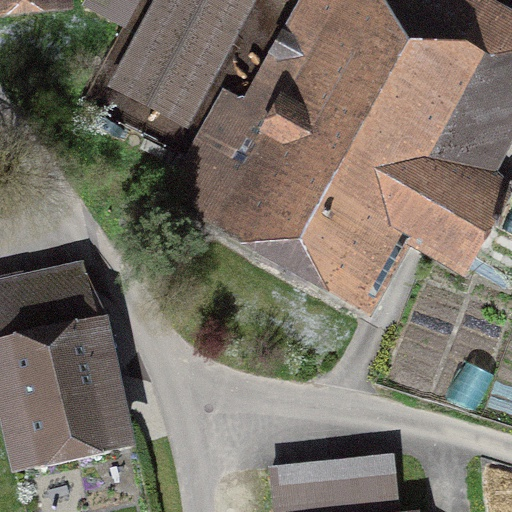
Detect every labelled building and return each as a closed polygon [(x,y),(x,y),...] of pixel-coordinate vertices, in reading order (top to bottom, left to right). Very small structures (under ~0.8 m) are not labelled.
[(0,0),(0,8),(50,4),(49,0),(0,0)] [(136,0),(88,0),(125,20),(136,0)] [(232,0),(177,0),(132,86),(175,108),(232,0)] [(511,19),(476,0),(307,0),(247,110),(224,97),(173,185),(353,286),(395,208),(437,231),(430,244),(463,262),(488,223),(511,235),(511,193),(505,192),(481,179),(511,123),(511,19)] [(0,338),(27,456),(113,437),(76,269),(0,285),(0,338)] [(396,511),(391,457),(271,469),(275,511),(396,511)]
